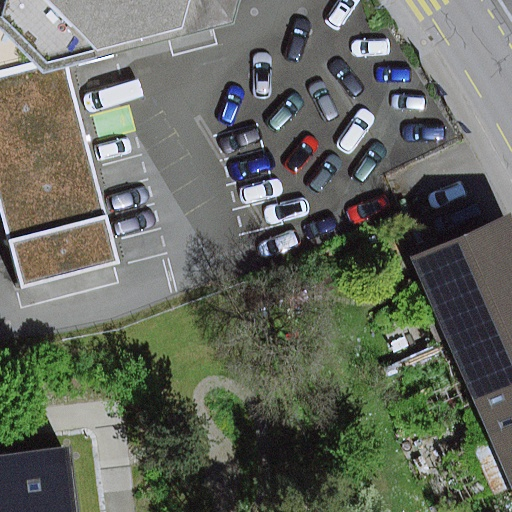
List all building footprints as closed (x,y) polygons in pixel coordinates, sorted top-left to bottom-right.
[(0,0),(0,36),(36,73),(62,67),(222,22),(228,0),(0,0)] [(36,73),(0,36),(0,227),(14,288),(113,262),(62,67),(36,73)] [(462,401),(511,380),(511,224),(507,213),(402,257),(462,401)] [(511,511),(511,380),(462,401),(506,511),(511,511)] [(0,511),(72,511),(65,449),(0,456),(0,511)]
